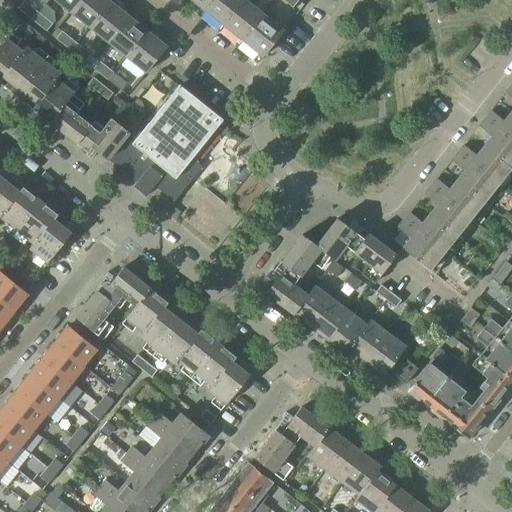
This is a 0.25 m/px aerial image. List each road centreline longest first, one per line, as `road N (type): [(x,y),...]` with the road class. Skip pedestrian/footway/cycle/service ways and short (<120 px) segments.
road 1 (residential): [(299,188),(374,218),(511,51)]
road 2 (residential): [(468,484),(305,362)]
road 3 (residential): [(0,373),(126,220)]
road 4 (residential): [(305,362),(182,511)]
road 5 (residential): [(276,102),(152,0)]
road 6 (residential): [(126,220),(0,130)]
road 7 (residential): [(221,292),(299,188)]
road 8 (residential): [(276,102),(355,0)]
